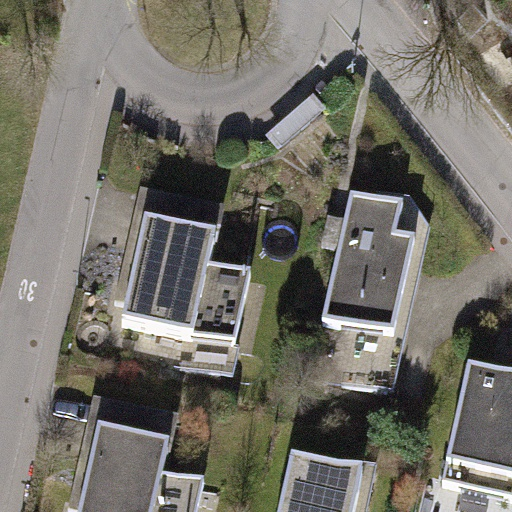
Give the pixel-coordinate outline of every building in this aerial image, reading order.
[(280,155),(327,114),(314,98),(266,139),(280,155)] [(415,242),(420,218),(361,205),(325,365),(399,382),(430,245),(415,242)] [(143,215),(113,347),(170,359),(164,386),(231,400),(255,287),(210,278),(220,231),(143,215)] [(442,511),(511,511),(511,387),(470,379),(442,511)] [(93,419),(72,511),(201,511),(206,492),(160,482),(171,436),(93,419)] [(292,511),(375,511),(385,472),(305,455),(292,511)]
